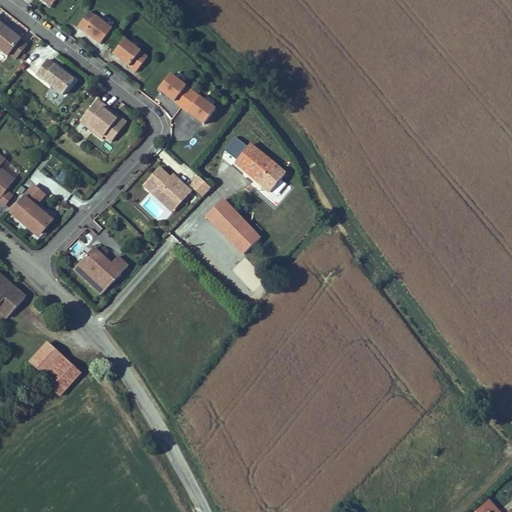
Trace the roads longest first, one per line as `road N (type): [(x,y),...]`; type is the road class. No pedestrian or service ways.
road 1 (track): [(173,0),(233,53),(305,141),(387,270),(511,424)]
road 2 (unclassified): [(47,275),(173,148),(175,130),(15,0)]
road 3 (tertiary): [(47,275),(127,357),(176,422),(221,511)]
road 4 (unknown): [(93,322),(218,185)]
